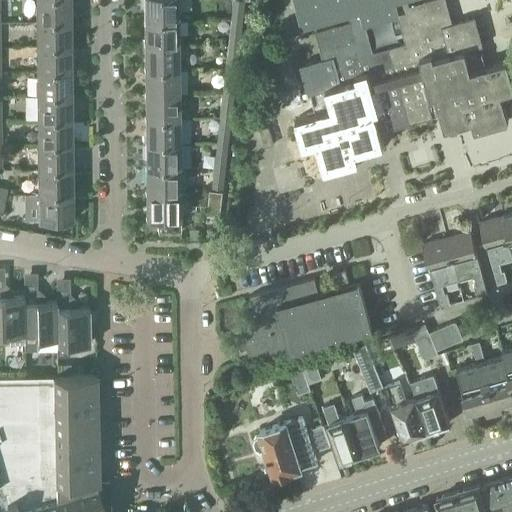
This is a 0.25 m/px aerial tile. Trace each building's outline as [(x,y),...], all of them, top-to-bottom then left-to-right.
[(34,0),(35,21),(71,20),(70,0),(34,0)] [(142,0),(143,19),(178,18),(177,0),(142,0)] [(242,19),(244,0),(233,0),(231,18),(242,19)] [(364,20),(380,16),(375,0),(294,0),(302,26),(348,13),(350,22),(314,32),(322,59),(300,65),(308,94),(315,92),(318,104),(318,103),(321,112),(295,119),(303,148),(317,144),(325,171),(358,162),(356,153),(383,145),(378,126),(386,124),(388,129),(410,122),(389,47),(373,52),(364,20)] [(445,0),(425,0),(409,5),(407,0),(375,0),(380,16),(396,11),(405,43),(389,47),(410,122),(433,116),(432,111),(440,109),(445,128),(473,120),(475,129),(476,129),(509,120),(501,92),(511,88),(511,77),(507,59),(482,66),(479,58),(476,47),(483,45),(477,24),(449,32),(446,24),(452,22),(445,0)] [(143,43),(178,43),(178,18),(143,19),(143,43)] [(240,43),(242,19),(231,18),(228,42),(229,42),(240,43)] [(35,46),(71,46),(71,20),(35,21),(35,46)] [(237,68),(240,43),(229,42),(228,42),(225,67),(237,68)] [(144,67),(178,67),(178,43),(143,43),(144,67)] [(35,71),(71,70),(71,46),(35,46),(35,71)] [(144,92),(179,91),(178,67),(144,67),(144,92)] [(234,93),(237,68),(225,67),(223,91),(224,91),(234,93)] [(36,95),(71,95),(71,70),(35,71),(36,95)] [(144,116),(179,116),(179,91),(144,92),(144,116)] [(231,117),(234,93),(224,91),(223,91),(220,116),(231,117)] [(36,120),(72,120),(71,95),(36,95),(36,120)] [(144,142),(179,142),(179,116),(144,116),(144,142)] [(228,143),(231,117),(220,116),(217,142),(228,143)] [(181,139),(189,139),(190,117),(182,117),(181,139)] [(36,145),(72,144),(72,120),(36,120),(36,145)] [(264,147),(272,144),(267,126),(259,129),(264,147)] [(145,167),(179,167),(179,142),(144,142),(145,167)] [(225,168),(228,143),(217,142),(214,166),(216,166),(225,168)] [(36,169),(72,169),(72,144),(36,145),(36,169)] [(223,189),(225,168),(216,166),(214,166),(211,187),(223,189)] [(145,192),(180,191),(179,167),(145,167),(145,192)] [(37,194),(72,193),(72,169),(36,169),(37,194)] [(219,217),(222,191),(210,190),(206,215),(219,217)] [(157,231),(180,231),(180,191),(145,192),(145,218),(157,218),(157,231)] [(37,219),(73,219),(72,193),(37,194),(29,194),(29,203),(37,203),(37,219)] [(511,211),(502,214),(504,219),(511,248),(511,211)] [(511,248),(504,219),(497,221),(496,216),(479,221),(492,265),(497,283),(507,280),(504,269),(501,270),(499,262),(511,258),(511,248)] [(481,274),(482,274),(470,230),(453,234),(455,239),(447,241),(458,280),(474,276),(476,283),(473,284),(476,295),(487,292),(481,274)] [(447,241),(440,243),(439,238),(422,243),(434,287),(435,286),(440,305),(449,302),(446,292),(443,292),(441,285),(458,280),(447,241)] [(337,283),(348,280),(345,268),(333,271),(337,283)] [(38,288),(39,270),(24,269),(23,287),(38,288)] [(56,293),(71,293),(71,275),(56,275),(56,293)] [(359,281),(318,292),(314,277),(249,295),(254,311),(238,315),(242,331),(238,332),(243,349),(247,348),(251,363),(373,329),(359,281)] [(24,296),(5,296),(4,290),(0,290),(0,344),(24,344),(24,296)] [(56,301),(37,302),(37,296),(24,296),(24,344),(24,350),(37,350),(37,338),(56,337),(56,301)] [(89,307),(70,307),(70,301),(56,301),(56,337),(56,355),(69,355),(69,343),(90,343),(89,307)] [(462,337),(456,322),(454,321),(428,332),(436,349),(461,339),(462,337)] [(436,349),(428,332),(427,327),(413,332),(424,358),(437,353),(436,349)] [(511,386),(503,355),(484,360),(479,342),(471,344),(476,363),(456,368),(469,412),(485,407),(484,403),(489,401),(492,413),(497,412),(493,400),(498,399),(500,403),(511,399),(511,386)] [(511,346),(501,349),(503,355),(511,386),(511,346)] [(331,368),(347,363),(343,352),(327,357),(331,368)] [(370,391),(383,386),(369,353),(357,359),(370,391)] [(309,383),(321,378),(315,361),(303,365),(309,383)] [(308,383),(309,383),(303,365),(289,370),(297,394),(310,389),(308,383)] [(415,396),(427,430),(449,422),(433,374),(420,378),(425,393),(415,396)] [(104,511),(96,482),(98,482),(96,375),(0,375),(0,483),(0,484),(8,511),(104,511)] [(427,430),(415,396),(405,400),(399,381),(386,386),(404,437),(427,430)] [(380,446),(375,433),(385,429),(374,397),(365,400),(363,393),(352,397),(357,412),(348,415),(361,452),(380,446)] [(361,452),(348,415),(339,418),(334,403),(324,407),(342,459),(361,452)] [(301,466),(316,460),(302,415),(259,429),(260,434),(255,435),(253,440),(255,447),(259,449),(265,448),(274,475),(276,474),(280,478),(288,475),(289,470),(301,466)] [(317,449),(329,445),(322,424),(310,428),(317,449)] [(511,475),(497,480),(507,511),(511,510),(511,475)] [(487,511),(506,511),(507,511),(497,480),(480,485),(487,511)] [(487,511),(480,485),(480,484),(458,491),(464,511),(487,511)] [(464,511),(458,491),(435,498),(439,511),(435,511),(464,511)]
